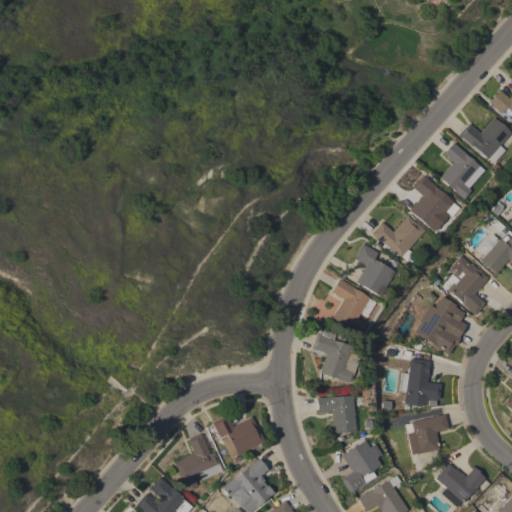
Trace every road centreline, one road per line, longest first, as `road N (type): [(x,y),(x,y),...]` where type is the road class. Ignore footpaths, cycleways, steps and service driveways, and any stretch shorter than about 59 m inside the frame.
road 1 (residential): [(79,511),(188,400),(227,386),(281,382),(283,323),(305,258),(511,25)]
road 2 (residential): [(511,458),(480,428),(474,391),(477,366),(511,319)]
road 3 (residential): [(327,511),(296,453),(281,382)]
